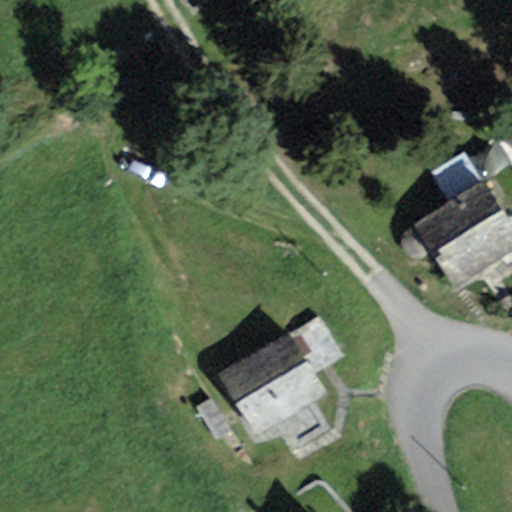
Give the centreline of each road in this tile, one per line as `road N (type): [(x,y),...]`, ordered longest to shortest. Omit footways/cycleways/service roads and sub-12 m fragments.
road 1 (track): [(431,350),(289,188),(173,35),(160,0)]
road 2 (unclassified): [(511,372),(480,334),(431,350),(414,406),(455,511)]
